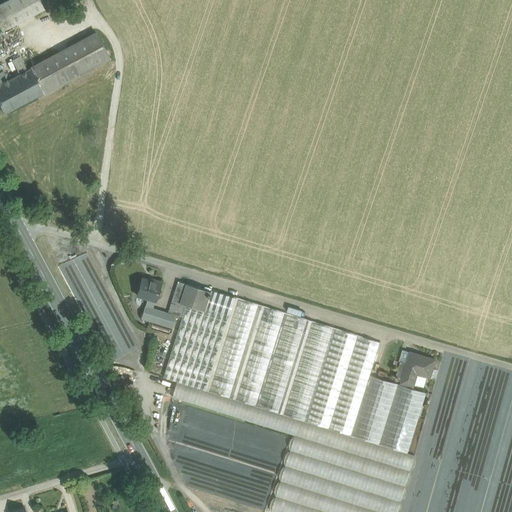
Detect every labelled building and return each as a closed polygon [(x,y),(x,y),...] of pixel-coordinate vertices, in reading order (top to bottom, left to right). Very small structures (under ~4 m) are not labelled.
[(39,0),(7,0),(0,4),(0,27),(2,31),(44,9),(39,0)] [(96,33),(31,68),(44,93),(109,58),(96,33)] [(3,83),(0,84),(0,106),(4,114),(44,93),(31,68),(3,83)] [(63,246),(63,238),(51,237),(51,245),(63,246)] [(115,357),(137,345),(84,250),(62,263),(115,357)] [(154,282),(141,279),(136,295),(147,299),(145,306),(152,308),(155,301),(161,282),(154,280),(154,282)] [(211,292),(179,281),(173,301),(188,306),(205,311),(211,292)] [(380,343),(212,291),(211,292),(205,311),(188,306),(165,378),(178,382),(351,436),(370,376),(380,343)] [(145,306),(141,319),(150,321),(173,328),(177,315),(152,308),(145,306)] [(173,328),(150,321),(148,329),(171,336),(173,328)] [(407,364),(411,353),(403,351),(400,362),(407,364)] [(435,360),(411,353),(407,364),(402,381),(401,383),(413,387),(417,374),(430,378),(435,360)] [(407,364),(400,362),(395,379),(402,381),(407,364)] [(426,393),(370,376),(351,436),(408,453),(426,393)] [(351,436),(178,382),(173,399),(295,436),(410,472),(415,455),(408,453),(351,436)] [(271,511),(397,511),(410,472),(295,436),(271,511)]
